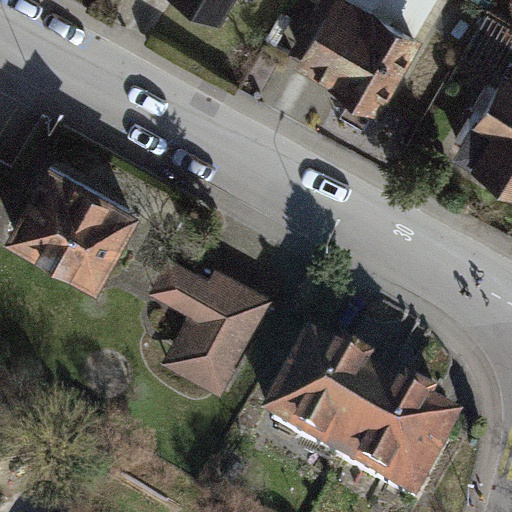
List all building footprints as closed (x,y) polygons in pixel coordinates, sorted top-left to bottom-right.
[(188,0),(217,16),(225,0),(188,0)] [(429,24),(387,0),(331,0),(301,52),(384,100),(429,24)] [(511,59),(483,110),(500,120),(480,155),(511,174),(511,59)] [(131,210),(41,162),(1,237),(90,285),(131,210)] [(165,253),(145,288),(183,310),(156,358),(211,389),(264,296),(206,263),(201,273),(165,253)] [(308,341),(265,421),(417,502),(460,423),(422,402),(359,368),(308,341)] [(171,511),(160,499),(53,452),(32,485),(58,507),(57,511),(171,511)]
